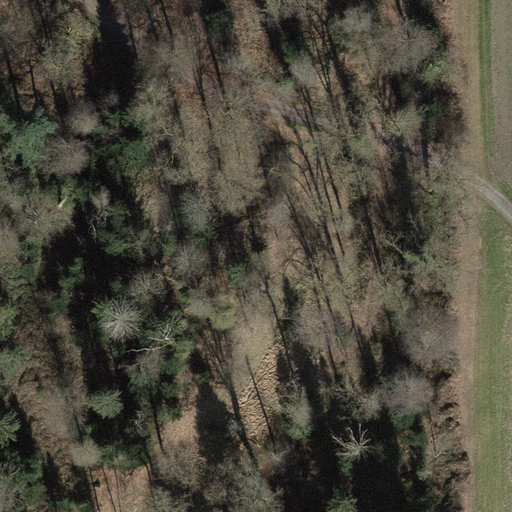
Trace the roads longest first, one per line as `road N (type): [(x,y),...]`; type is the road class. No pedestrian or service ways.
road 1 (track): [(511,209),(476,176),(263,108),(179,72),(72,0)]
road 2 (track): [(304,511),(373,332),(386,145)]
road 3 (unknown): [(476,176),(491,0)]
road 4 (track): [(401,0),(386,145)]
